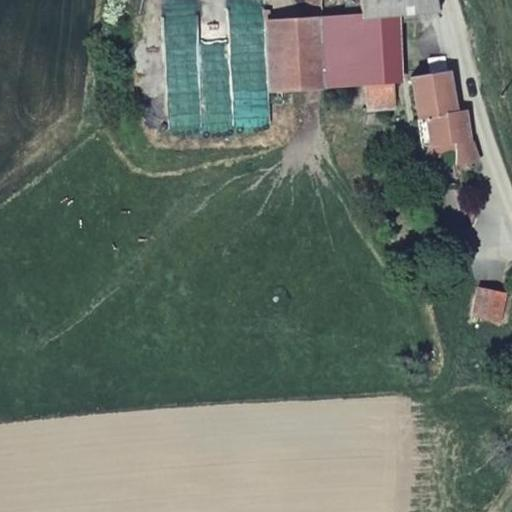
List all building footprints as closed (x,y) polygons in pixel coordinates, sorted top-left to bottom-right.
[(440,13),(436,0),(359,0),(360,17),(267,23),(271,91),(323,88),(366,86),(394,84),(403,83),(403,82),(398,15),(440,13)] [(432,77),(449,73),(446,59),(428,62),(432,77)] [(414,80),(410,81),(425,157),(444,157),(445,161),(459,159),(460,164),(482,162),(471,135),(465,110),(457,112),(449,73),(432,77),(423,79),(414,80)] [(395,108),(394,84),(366,86),(367,110),(395,108)] [(502,324),(508,295),(479,290),(474,319),(502,324)]
